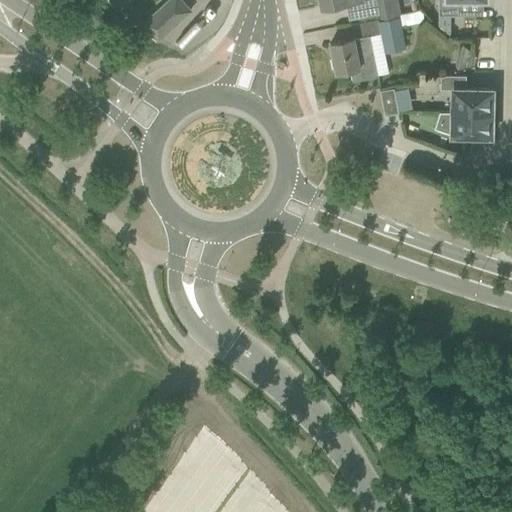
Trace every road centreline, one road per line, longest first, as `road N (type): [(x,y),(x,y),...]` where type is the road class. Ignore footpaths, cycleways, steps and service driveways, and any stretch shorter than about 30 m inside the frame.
road 1 (track): [(0,178),(195,362)]
road 2 (secondary): [(269,221),(511,302)]
road 3 (tertiary): [(375,511),(350,461),(309,417),(212,338)]
road 4 (residential): [(286,134),(342,114),(439,165),(509,171)]
road 5 (secondary): [(511,273),(289,192)]
road 6 (track): [(81,511),(212,338)]
road 7 (secondary): [(177,114),(0,1)]
road 8 (residential): [(509,171),(508,0)]
road 9 (tertiary): [(171,215),(183,302),(212,338)]
road 10 (secondary): [(58,70),(119,118),(150,155)]
